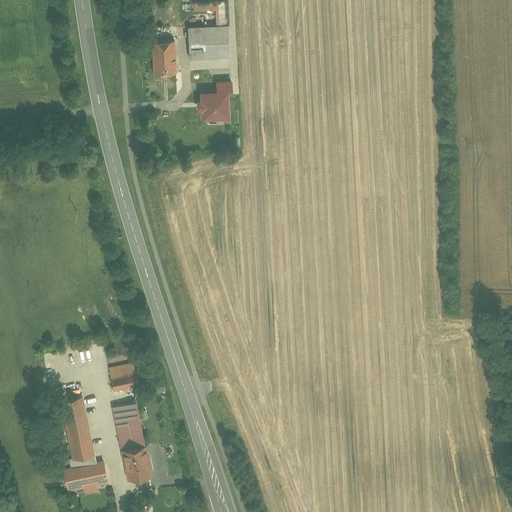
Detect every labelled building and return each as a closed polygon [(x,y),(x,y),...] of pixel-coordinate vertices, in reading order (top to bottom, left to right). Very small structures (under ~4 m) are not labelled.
[(215,3),(217,29),(228,28),(227,3),(215,3)] [(217,29),(189,31),(190,63),(231,61),(229,28),(228,28),(217,29)] [(174,40),(152,41),(154,73),(176,71),(174,40)] [(176,71),(154,73),(155,95),(177,94),(176,71)] [(200,99),(199,99),(199,110),(202,110),(202,118),(230,117),(228,93),(233,93),(232,81),(217,82),(217,90),(200,91),(200,99)] [(134,362),(109,367),(113,390),(152,382),(149,368),(136,371),(134,362)] [(82,396),(62,400),(72,450),(68,451),(71,467),(96,462),(94,453),(94,454),(82,396)] [(136,401),(114,405),(119,438),(121,449),(145,445),(136,401)] [(145,445),(121,449),(125,467),(127,479),(137,477),(137,480),(150,477),(149,474),(151,474),(145,445)] [(71,467),(54,471),(58,491),(107,481),(103,461),(96,462),(71,467)]
